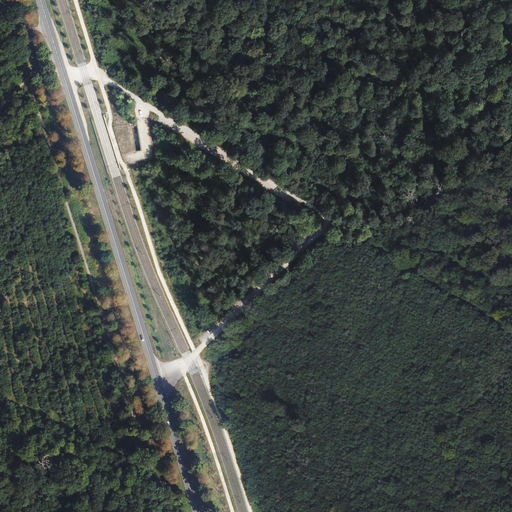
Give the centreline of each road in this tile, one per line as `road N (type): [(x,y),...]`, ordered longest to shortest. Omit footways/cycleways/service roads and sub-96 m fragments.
road 1 (motorway): [(511,59),(0,143)]
road 2 (motorway): [(0,170),(511,91)]
road 3 (track): [(133,407),(10,21)]
road 4 (secondary): [(62,76),(155,375)]
road 5 (unclassified): [(62,76),(96,69),(331,218)]
road 6 (track): [(331,218),(511,43)]
road 7 (unclassified): [(155,375),(191,359),(331,218)]
road 8 (track): [(331,218),(511,329)]
road 9 (track): [(103,511),(159,394),(133,407)]
road 10 (secondary): [(155,375),(196,511)]
